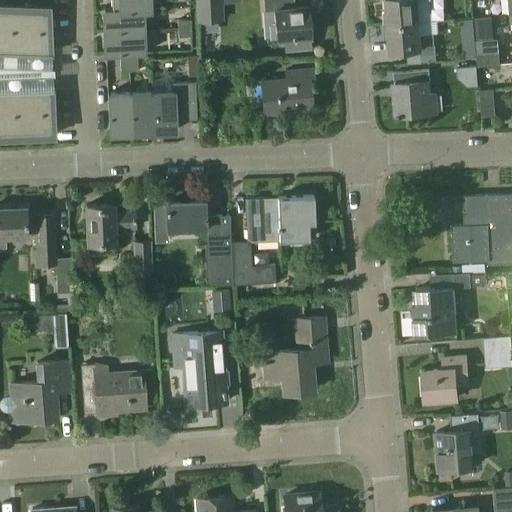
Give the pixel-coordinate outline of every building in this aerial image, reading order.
[(111,0),(112,7),(112,8),(144,7),(144,8),(152,8),(151,0),(111,0)] [(223,20),(222,0),(194,0),(195,21),(223,20)] [(309,47),(309,35),(307,5),(294,6),(293,0),(263,0),(264,10),(274,9),(276,37),(289,36),(290,48),(309,47)] [(433,21),(432,8),(430,0),(386,0),(389,25),(419,22),(433,21)] [(44,53),(52,53),(50,6),(0,3),(0,51),(3,51),(10,51),(17,52),(30,52),(37,52),(44,53)] [(105,30),(145,29),(144,8),(144,7),(112,8),(112,7),(104,7),(105,30)] [(190,19),(178,19),(178,27),(191,27),(190,19)] [(419,22),(389,25),(391,51),(406,50),(408,64),(436,61),(434,34),(438,34),(437,21),(433,21),(419,22)] [(178,37),(191,37),(191,27),(178,27),(178,37)] [(145,29),(105,30),(106,53),(146,51),(145,29)] [(497,39),(475,41),(475,52),(498,51),(497,39)] [(476,67),(499,65),(498,51),(475,52),(476,67)] [(120,58),(120,71),(130,71),(129,57),(120,58)] [(138,70),(137,57),(129,57),(130,71),(138,70)] [(311,83),(314,83),(313,68),(287,70),(288,78),(262,80),(265,112),(286,110),(286,113),(314,111),(311,83)] [(401,114),(436,111),(435,93),(428,94),(427,81),(430,81),(429,69),(393,72),(396,116),(401,116),(401,114)] [(177,128),(176,118),(197,117),(196,81),(172,81),(172,89),(152,90),(154,129),(177,128)] [(0,135),(26,135),(42,134),(56,133),(54,87),(46,87),(39,87),(32,87),(18,88),(11,88),(4,89),(0,88),(0,135)] [(131,91),(133,130),(154,129),(152,90),(131,91)] [(480,91),(482,117),(495,116),(493,90),(480,91)] [(133,130),(131,91),(108,92),(110,131),(133,130)] [(511,193),(463,195),(464,224),(451,224),(453,260),(488,259),(488,264),(511,262),(511,193)] [(309,221),(315,221),(314,195),(247,197),(248,239),(309,237),(309,221)] [(167,227),(204,225),(206,285),(234,284),(232,241),(230,241),(229,221),(206,221),(205,198),(166,200),(167,227)] [(87,203),(89,241),(89,254),(116,253),(115,227),(136,226),(136,208),(114,209),(114,202),(87,203)] [(35,232),(36,254),(37,264),(50,264),(50,258),(55,257),(57,257),(55,213),(35,214),(35,215),(28,216),(26,216),(26,207),(0,207),(0,247),(6,248),(6,236),(27,235),(27,232),(35,232)] [(133,241),(134,293),(153,292),(152,240),(133,241)] [(232,241),(234,284),(275,283),(274,264),(250,265),(249,241),(232,241)] [(73,293),(72,257),(57,257),(55,257),(56,293),(73,293)] [(453,288),(471,287),(470,273),(436,275),(437,288),(431,289),(431,287),(415,288),(417,304),(412,305),(414,335),(430,334),(430,333),(456,331),(453,288)] [(485,275),(470,275),(471,286),(485,283),(485,275)] [(214,311),(230,310),(228,289),(212,291),(214,311)] [(66,313),(51,314),(53,333),(54,347),(68,346),(66,313)] [(320,362),(331,362),(328,313),(292,315),(294,346),(261,347),(263,378),(283,377),(284,393),(322,391),(320,362)] [(197,331),(172,333),(174,367),(184,366),(186,404),(225,401),(221,352),(219,329),(197,331)] [(511,356),(510,336),(483,338),(486,368),(511,365),(511,356)] [(455,385),(467,384),(465,355),(442,357),(443,369),(422,371),(425,400),(456,397),(455,385)] [(0,400),(0,402),(0,405),(1,407),(3,410),(6,410),(15,410),(15,420),(59,417),(57,388),(70,387),(68,358),(34,359),(35,381),(13,382),(14,396),(6,397),(3,398),(0,400)] [(95,363),(80,364),(84,413),(97,412),(98,416),(110,415),(110,410),(145,407),(142,370),(107,372),(106,365),(95,363)] [(509,427),(509,410),(492,411),(493,427),(509,427)] [(471,453),(481,452),(478,413),(450,415),(451,431),(435,432),(438,469),(472,466),(471,453)] [(511,486),(493,489),(495,511),(498,511),(511,510),(511,486)] [(337,511),(337,507),(319,508),(318,493),(284,496),(285,511),(337,511)] [(254,511),(255,511),(234,511),(232,511),(232,496),(197,498),(197,511),(254,511)]
